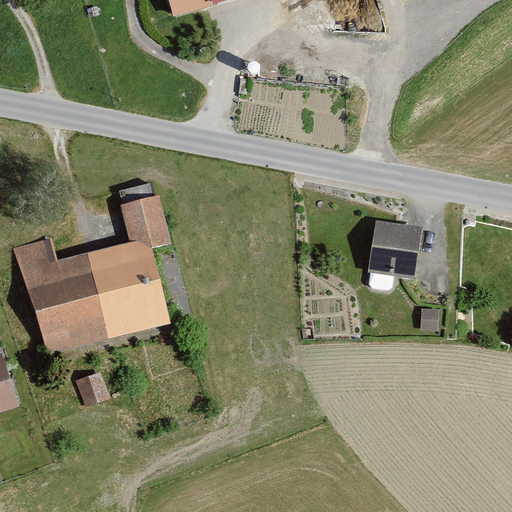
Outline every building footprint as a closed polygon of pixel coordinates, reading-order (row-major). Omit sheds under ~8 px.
[(167,0),(172,17),(228,0),(167,0)] [(118,203),(127,239),(144,235),(148,251),(172,245),(158,193),(118,203)] [(418,224),(365,217),(357,272),(410,280),(418,224)] [(127,239),(21,267),(43,353),(165,321),(148,251),(144,235),(127,239)] [(0,364),(0,410),(13,406),(0,364)] [(102,368),(76,376),(86,404),(111,395),(102,368)]
